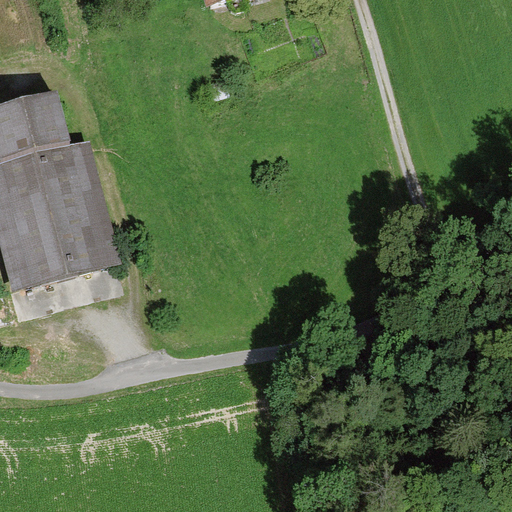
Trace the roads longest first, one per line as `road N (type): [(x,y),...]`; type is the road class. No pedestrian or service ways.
road 1 (track): [(0,382),(62,389),(374,335),(511,219)]
road 2 (track): [(360,0),(418,197),(419,253),(369,342),(396,404),(431,434)]
road 3 (track): [(466,511),(431,434),(477,436),(511,454)]
